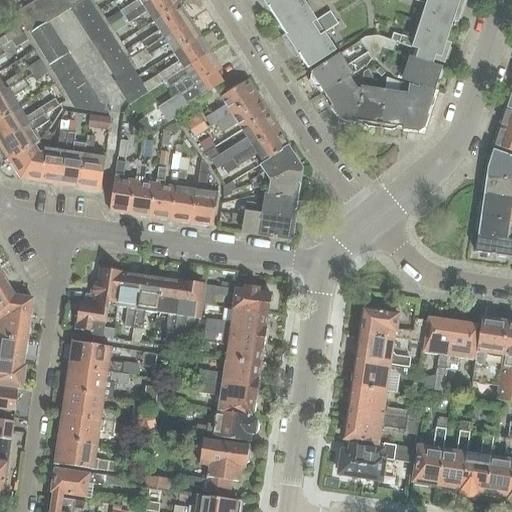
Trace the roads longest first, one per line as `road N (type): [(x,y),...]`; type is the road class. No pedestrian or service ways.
road 1 (residential): [(21,511),(62,227)]
road 2 (unclassified): [(371,220),(304,139),(215,0)]
road 3 (unclassified): [(326,266),(62,227)]
road 4 (tertiary): [(371,220),(452,149),(506,0)]
road 5 (tertiary): [(287,511),(326,266)]
road 6 (residential): [(511,286),(420,269),(371,220)]
